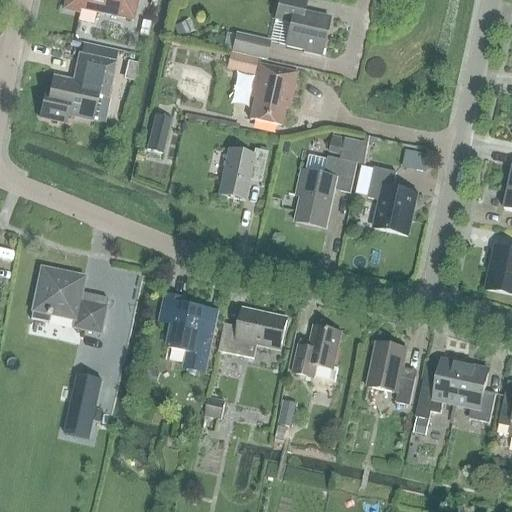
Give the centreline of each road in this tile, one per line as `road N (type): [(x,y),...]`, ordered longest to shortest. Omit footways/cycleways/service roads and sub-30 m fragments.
road 1 (residential): [(425,303),(179,253),(0,177)]
road 2 (residential): [(425,303),(490,0)]
